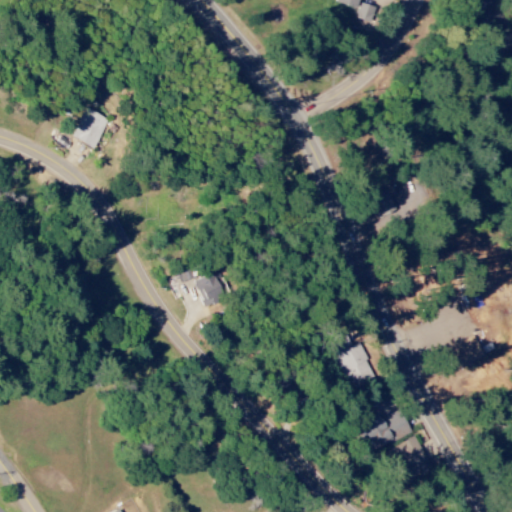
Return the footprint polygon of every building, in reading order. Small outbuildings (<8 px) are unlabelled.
[(334,0),(334,2),(355,9),(357,0),(334,0)] [(352,18),(367,24),(373,8),(358,2),(352,18)] [(108,121),(85,108),(69,137),(92,150),(108,121)] [(376,195),(386,216),(397,211),(387,190),(376,195)] [(204,309),(223,301),(211,274),(192,282),(204,309)] [(353,347),(347,333),(330,340),(351,390),(376,380),(361,343),(353,347)] [(485,356),(474,336),(452,347),(459,361),(465,358),(468,365),(485,356)] [(413,434),(403,410),(382,419),(380,414),(362,421),(374,450),(413,434)] [(385,453),(393,469),(401,465),(410,483),(433,472),(416,437),(385,453)]
